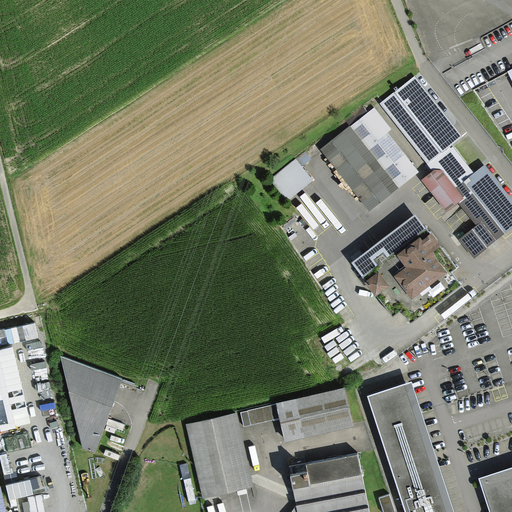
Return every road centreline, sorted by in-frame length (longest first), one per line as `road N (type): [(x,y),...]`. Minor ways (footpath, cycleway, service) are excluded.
road 1 (unknown): [(481,272),(405,330),(381,333),(368,325),(332,251),(401,191),(427,206)]
road 2 (unclassified): [(511,175),(420,60),(394,0)]
road 3 (unclassified): [(0,180),(24,285),(24,302),(0,318)]
